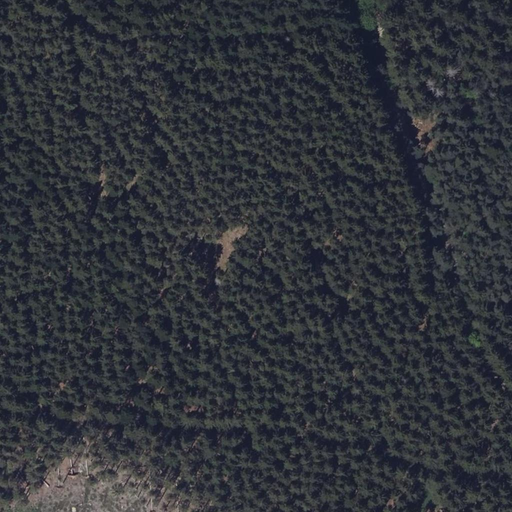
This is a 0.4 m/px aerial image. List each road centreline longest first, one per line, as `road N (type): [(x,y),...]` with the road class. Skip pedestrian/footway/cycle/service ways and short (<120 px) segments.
road 1 (track): [(511,473),(421,465),(319,437),(0,429)]
road 2 (track): [(511,374),(444,239),(375,0)]
